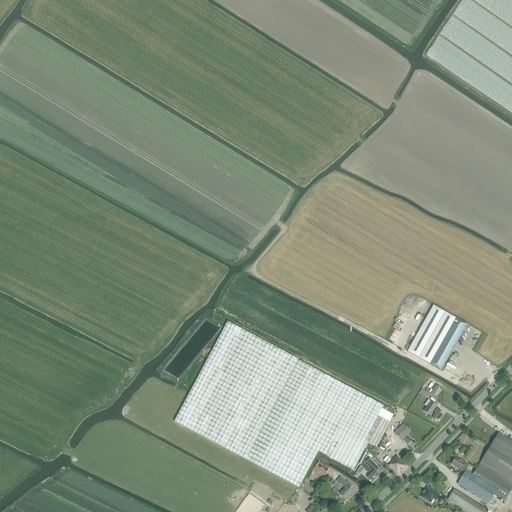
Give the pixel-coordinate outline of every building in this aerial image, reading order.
[(434,305),(407,352),(430,364),(441,371),(467,324),(456,318),(434,305)] [(228,322),(174,422),(245,460),(299,488),(319,451),(353,469),(354,470),(368,443),(377,448),(390,423),(389,422),(393,415),(382,409),(383,406),(299,361),(299,360),(228,322)] [(431,393),(434,396),(437,398),(442,389),(436,385),(431,393)] [(425,399),(429,393),(422,389),(419,394),(425,399)] [(424,405),(427,407),(424,411),(430,416),(428,418),(431,421),(433,418),(437,422),(443,414),(437,409),(434,413),(433,415),(432,413),(437,406),(428,400),(424,405)] [(394,433),(398,437),(402,440),(403,439),(408,444),(411,440),(407,436),(411,431),(403,424),(394,433)] [(464,473),(457,484),(488,503),(493,496),(493,495),(504,502),(511,489),(511,442),(498,434),(473,475),(466,470),(465,471),(464,473)] [(361,465),(367,453),(365,452),(358,464),(361,465)] [(391,463),(388,465),(398,475),(407,466),(397,456),(390,462),(391,463)] [(454,461),(451,464),(461,471),(462,469),(465,471),(466,470),(468,466),(465,464),(466,463),(456,457),(454,461)] [(366,458),(361,466),(370,474),(367,477),(372,482),(383,470),(371,459),(370,458),(368,460),(366,458)] [(318,460),(314,468),(326,475),(330,467),(320,461),(319,461),(318,460)] [(345,487),(339,494),(346,500),(354,492),(349,488),(352,486),(348,481),(344,485),(345,487)] [(433,499),(436,501),(440,495),(427,487),(421,497),(431,503),(433,499)] [(466,511),(487,511),(488,511),(454,490),(448,500),(466,511)]
